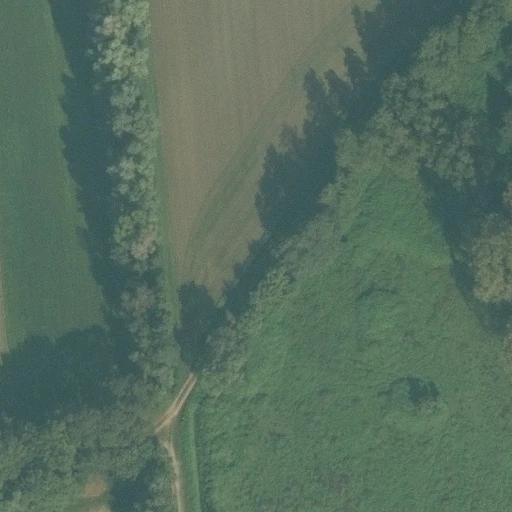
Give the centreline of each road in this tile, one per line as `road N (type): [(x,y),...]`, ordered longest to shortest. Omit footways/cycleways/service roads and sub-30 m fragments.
road 1 (track): [(496,0),(383,121),(165,440)]
road 2 (track): [(0,489),(165,440)]
